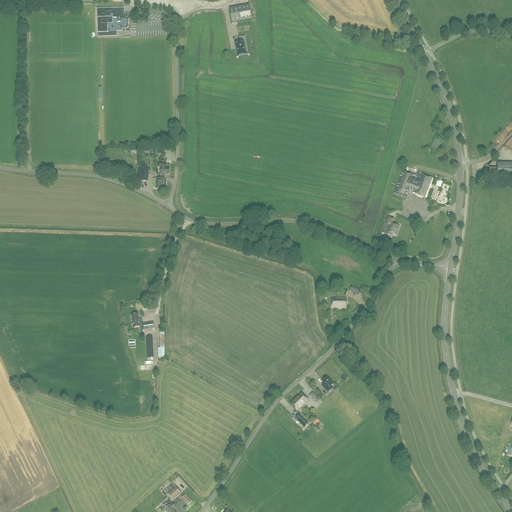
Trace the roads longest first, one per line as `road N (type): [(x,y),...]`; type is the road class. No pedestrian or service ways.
road 1 (unclassified): [(201,511),(270,409),(340,340),(396,260)]
road 2 (tertiary): [(511,511),(458,415),(443,321),(450,269)]
road 3 (unclassified): [(167,205),(177,165),(178,29),(192,10),(231,0)]
road 4 (unclassified): [(396,260),(302,222),(208,224),(167,205)]
road 5 (tertiary): [(450,269),(457,146),(422,53)]
road 6 (unclassified): [(167,205),(98,176),(0,167)]
